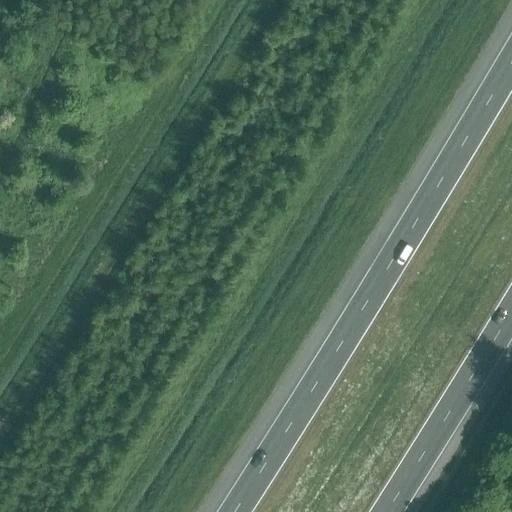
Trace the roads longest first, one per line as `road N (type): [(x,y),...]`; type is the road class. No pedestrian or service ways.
road 1 (motorway): [(511,61),(233,511)]
road 2 (motorway): [(387,511),(511,308)]
